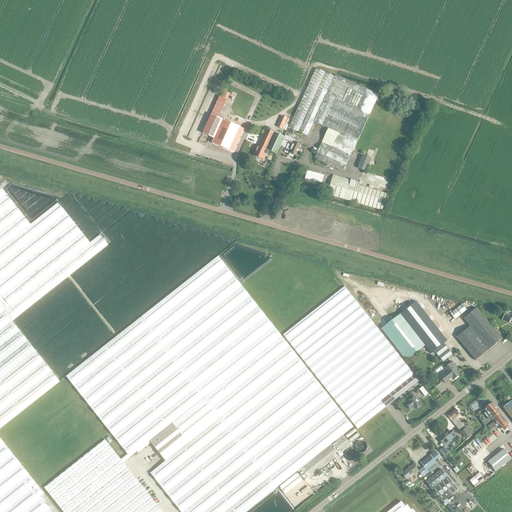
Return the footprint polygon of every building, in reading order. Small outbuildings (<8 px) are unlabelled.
[(356,144),(379,95),(335,75),(334,77),(316,68),(289,128),(307,136),(314,122),(328,128),(314,158),(343,171),(355,144),(356,144)] [(222,90),(220,96),(227,99),(230,93),(222,90)] [(243,129),(218,118),(227,100),(219,97),(201,138),(233,152),(243,129)] [(277,127),(282,129),(284,124),(287,118),(281,115),(277,127)] [(413,136),(385,124),(369,163),(375,165),(376,162),(399,171),(413,136)] [(279,148),(284,137),(266,129),(258,146),(258,145),(253,156),(263,160),(266,154),(267,155),(269,151),(276,154),(279,148)] [(284,137),(279,148),(289,152),(294,142),(295,139),(285,135),(284,137)] [(299,148),(301,145),(294,142),(289,152),(296,156),(300,148),(299,148)] [(357,168),(365,171),(371,158),(363,155),(357,168)] [(321,183),(323,175),(307,171),(305,178),(321,183)] [(359,183),(359,182),(333,175),(327,194),(382,210),(388,191),(359,183)] [(0,305),(12,321),(108,245),(100,235),(90,243),(58,203),(31,224),(0,185),(0,305)] [(353,427),(241,284),(219,256),(66,376),(130,457),(149,442),(160,455),(165,461),(150,473),(180,511),(244,511),(276,488),(297,471),(344,435),(353,427)] [(14,320),(62,377),(115,335),(69,277),(14,320)] [(419,381),(414,375),(414,374),(345,286),(283,335),(358,429),(419,381)] [(416,301),(400,314),(381,328),(406,360),(425,345),(431,353),(436,349),(445,360),(452,354),(443,343),(447,341),(416,301)] [(462,304),(449,315),(454,321),(467,310),(462,304)] [(0,428),(59,381),(12,321),(0,305),(0,428)] [(470,326),(457,337),(476,360),(502,339),(496,331),(499,328),(493,320),(489,323),(477,308),(464,319),(470,326)] [(509,323),(511,317),(504,314),(502,320),(509,323)] [(460,375),(455,368),(456,367),(453,362),(445,368),(446,371),(443,373),(443,372),(439,375),(445,383),(452,378),(453,380),(460,375)] [(413,407),(415,409),(421,405),(414,396),(409,400),(409,401),(406,404),(410,409),(413,407)] [(511,400),(503,407),(511,418),(511,400)] [(500,412),(493,403),(492,402),(491,403),(489,405),(487,406),(485,408),(484,409),(486,411),(484,413),(487,417),(489,415),(492,418),(492,419),(492,418),(500,413),(500,412)] [(448,416),(456,425),(459,430),(463,426),(456,417),(460,414),(456,409),(448,416)] [(508,423),(500,413),(492,418),(500,429),(502,428),(504,430),(509,427),(507,424),(508,423)] [(494,421),(488,426),(491,430),(497,425),(494,421)] [(470,434),(465,428),(461,431),(466,438),(470,434)] [(452,432),(449,433),(448,432),(443,435),(450,443),(450,444),(457,438),(452,432)] [(351,445),(344,435),(297,471),(305,481),(336,457),(335,455),(337,453),(339,455),(351,445)] [(450,443),(443,435),(439,439),(442,442),(440,444),(442,446),(443,445),(445,446),(446,446),(450,443)] [(53,511),(41,496),(45,493),(0,436),(0,511),(53,511)] [(162,511),(129,470),(105,439),(45,488),(63,511),(162,511)] [(366,446),(366,445),(365,444),(364,442),(362,441),(360,440),(359,440),(358,441),(356,442),(355,443),(355,444),(354,445),(354,446),(355,448),(355,449),(356,450),(357,451),(358,452),(360,452),(361,452),(362,452),(364,450),(365,449),(366,448),(366,446)] [(445,447),(443,449),(442,448),(439,450),(444,456),(449,452),(445,447)] [(354,455),(354,454),(354,453),(354,451),(353,451),(351,450),(350,449),(349,449),(348,449),(347,450),(346,450),(345,451),(344,453),(344,455),(344,456),(344,457),(345,458),(347,459),(349,460),(351,460),(352,459),(353,459),(353,458),(354,457),(354,456),(354,455)] [(503,449),(487,462),(495,472),(511,459),(503,449)] [(402,473),(405,477),(407,479),(414,473),(416,474),(419,471),(423,476),(438,464),(436,462),(442,458),(436,451),(421,463),(424,466),(419,471),(413,464),(402,473)] [(458,489),(442,469),(426,482),(442,502),(458,489)] [(475,477),(470,480),(474,485),(478,482),(475,477)] [(409,480),(404,484),(408,489),(413,485),(409,480)]
